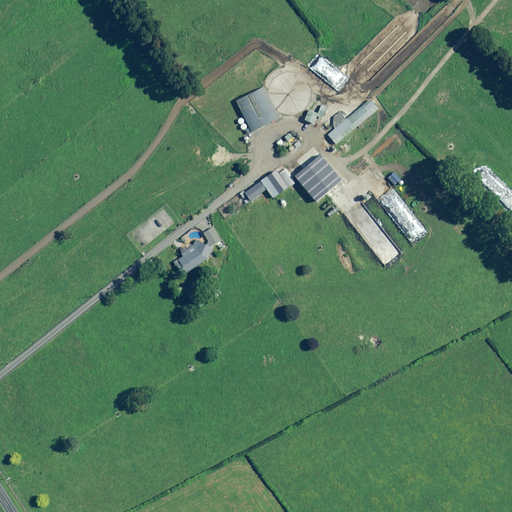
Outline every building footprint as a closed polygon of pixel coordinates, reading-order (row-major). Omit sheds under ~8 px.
[(247,134),(251,132),(278,119),(263,88),(236,101),(244,117),(238,120),(240,124),(243,130),(245,129),(247,134)] [(378,109),(370,100),(328,135),(335,144),(378,109)] [(309,110),(304,120),(313,124),(316,117),(321,119),(326,107),(321,104),(317,114),(309,110)] [(293,138),(290,133),(284,137),(287,141),(293,138)] [(266,190),(272,198),(288,188),(295,183),(286,168),(278,174),(276,170),(260,181),(240,195),(246,203),(266,190)] [(230,215),(224,207),(218,211),(225,219),(230,215)] [(212,246),(220,240),(212,228),(203,233),(208,240),(206,244),(195,239),(191,247),(180,254),(182,256),(172,263),(181,276),(202,263),(203,262),(204,261),(205,261),(205,260),(206,260),(206,259),(207,259),(207,258),(208,258),(208,257),(209,256),(213,248),(211,247),(212,246)] [(199,290),(194,284),(184,291),(188,298),(199,290)]
